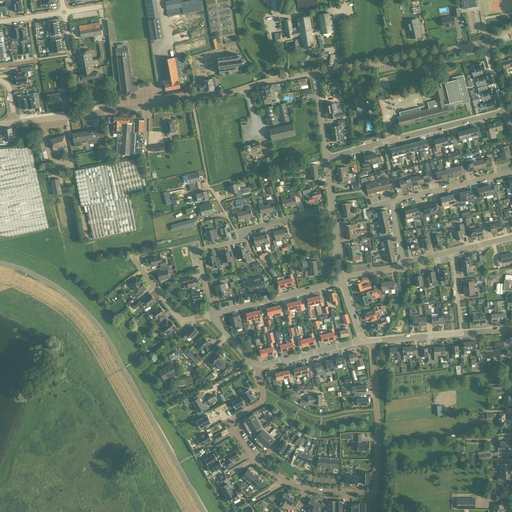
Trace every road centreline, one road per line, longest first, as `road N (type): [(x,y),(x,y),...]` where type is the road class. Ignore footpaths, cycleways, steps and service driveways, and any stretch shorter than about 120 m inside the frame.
road 1 (tertiary): [(205,511),(88,315),(51,284),(0,263)]
road 2 (tertiary): [(14,123),(192,101),(314,73)]
road 3 (residential): [(306,489),(375,490),(370,341)]
road 4 (residential): [(325,157),(506,111)]
road 5 (tertiary): [(314,73),(487,43)]
road 6 (residential): [(343,281),(212,314)]
road 7 (residential): [(392,200),(511,172)]
road 8 (residential): [(212,314),(198,253),(244,240),(238,232)]
road 9 (residential): [(256,363),(261,400),(230,421),(253,458)]
